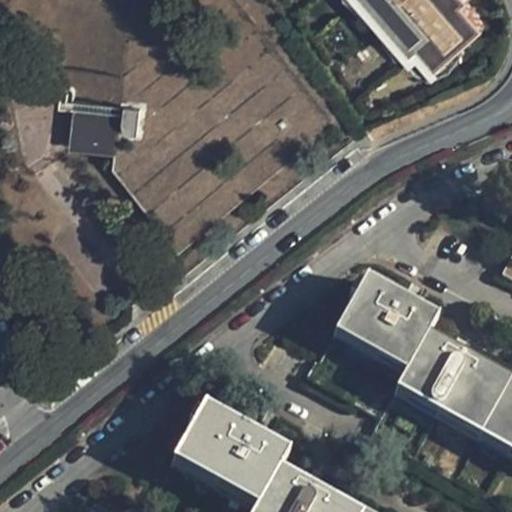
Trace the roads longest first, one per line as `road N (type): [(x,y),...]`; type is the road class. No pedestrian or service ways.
road 1 (residential): [(0,472),(354,183),(511,103)]
road 2 (residential): [(372,239),(28,511)]
road 3 (unknown): [(55,86),(55,133),(74,184),(185,321)]
road 4 (residential): [(372,239),(449,281),(465,335),(511,361)]
road 5 (residential): [(511,166),(412,207),(372,239)]
road 6 (unknown): [(36,443),(0,315)]
